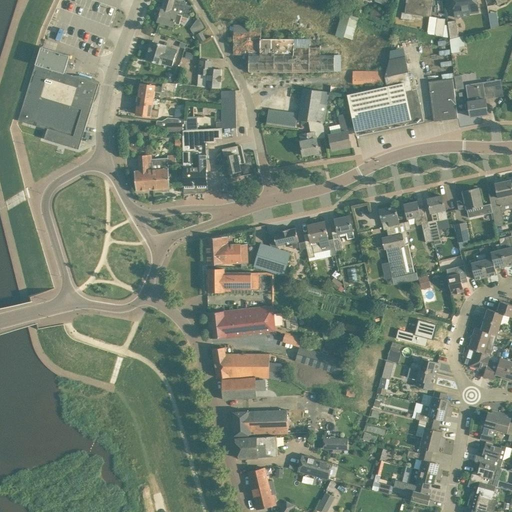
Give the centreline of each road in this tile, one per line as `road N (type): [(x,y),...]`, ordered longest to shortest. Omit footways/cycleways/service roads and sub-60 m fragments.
road 1 (residential): [(143,294),(183,319),(195,340),(243,511)]
road 2 (tertiary): [(271,199),(417,149),(511,147)]
road 3 (residential): [(271,199),(246,91),(196,0)]
road 4 (track): [(124,350),(163,373),(206,511)]
road 5 (residential): [(101,167),(104,102),(142,0)]
road 6 (tertiary): [(101,167),(75,170),(45,199),(74,294)]
road 7 (residential): [(470,394),(450,354),(459,327),(470,299),(511,287)]
road 8 (tertiary): [(271,199),(137,217)]
road 9 (tertiary): [(151,242),(271,199)]
road 10 (residential): [(448,511),(470,394)]
